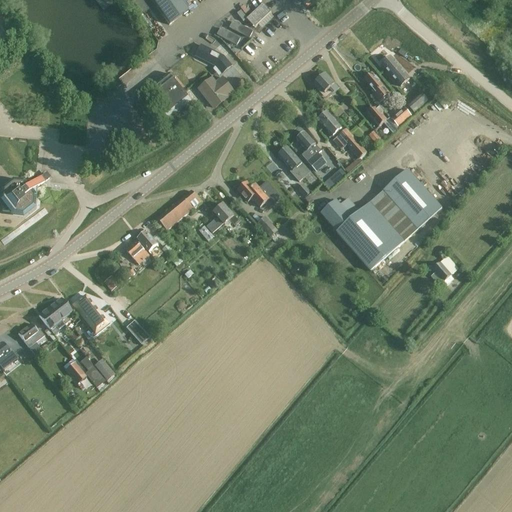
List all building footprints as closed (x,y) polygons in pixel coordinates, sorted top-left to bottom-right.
[(179,0),(150,0),(169,26),(188,12),(179,0)] [(264,5),(259,9),(247,20),(254,29),(271,14),(264,5)] [(233,22),(229,29),(250,40),(253,33),(233,22)] [(220,29),(217,36),(237,47),(241,40),(220,29)] [(195,57),(195,58),(215,68),(216,69),(222,75),(222,76),(233,67),(225,57),(207,48),(201,45),(195,57)] [(382,66),(392,77),(401,88),(410,81),(391,58),(382,66)] [(389,94),(372,74),(364,81),(376,94),(373,96),(379,103),(389,94)] [(144,96),(143,99),(144,100),(147,103),(149,101),(153,107),(159,114),(166,123),(192,103),(174,81),(176,79),(173,76),(169,75),(144,96)] [(325,75),(315,84),(324,94),(325,95),(331,90),(334,94),(336,93),(338,91),(335,87),(334,86),(325,75)] [(201,93),(214,109),(234,93),(223,79),(216,84),(213,80),(205,87),(206,89),(201,93)] [(421,95),(413,103),(409,106),(414,112),(427,101),(421,95)] [(401,106),(395,111),(404,121),(410,116),(401,106)] [(385,124),(389,129),(394,135),(399,131),(397,128),(389,119),(387,122),(382,116),(383,114),(379,110),(378,111),(376,109),(368,115),(379,128),(385,124)] [(327,113),(318,121),(333,137),(342,129),(327,113)] [(339,137),(359,161),(367,154),(346,131),(339,137)] [(369,137),(376,145),(382,141),(381,139),(375,132),(369,137)] [(305,133),(296,140),(307,152),(302,156),(305,160),(308,163),(317,173),(326,164),(318,155),(321,152),(305,133)] [(287,148),(278,156),(289,168),(292,172),(290,173),(294,179),(299,184),(303,180),(304,179),(310,174),(301,164),(301,163),(287,148)] [(408,171),(384,192),(418,231),(442,210),(408,171)] [(3,206),(2,212),(8,212),(22,214),(31,207),(33,192),(37,188),(47,180),(43,175),(37,180),(33,183),(29,187),(14,185),(4,192),(3,206)] [(329,182),(325,185),(330,191),(334,187),(329,182)] [(238,192),(248,203),(252,200),(260,209),(269,200),(256,185),(252,189),(247,184),(238,192)] [(297,191),(305,200),(310,206),(314,202),(309,197),(310,196),(302,187),(297,191)] [(192,192),(157,220),(167,232),(201,204),(192,192)] [(404,243),(370,204),(360,213),(349,200),(341,207),(336,201),(321,215),(337,232),(336,233),(371,272),(404,243)] [(218,218),(206,228),(213,235),(224,225),(226,224),(230,221),(232,224),(234,226),(235,225),(236,226),(239,224),(238,223),(239,222),(234,216),(233,217),(223,205),(214,213),(218,218)] [(258,225),(275,244),(282,237),(265,218),(258,225)] [(155,261),(162,255),(156,248),(158,247),(147,233),(138,240),(155,261)] [(160,234),(155,238),(159,244),(164,239),(160,234)] [(338,254),(343,249),(345,247),(338,238),(330,245),(338,254)] [(139,266),(149,257),(137,242),(126,251),(139,266)] [(170,244),(164,249),(162,251),(177,267),(184,261),(178,254),(170,244)] [(446,260),(441,264),(434,270),(444,283),(457,272),(446,260)] [(123,275),(128,282),(136,275),(131,269),(123,275)] [(190,271),(185,276),(188,280),(194,275),(190,271)] [(88,326),(95,335),(101,330),(107,325),(86,297),(85,298),(73,306),(88,326)] [(50,309),(47,311),(53,317),(56,315),(61,322),(64,327),(65,327),(68,324),(69,320),(67,318),(68,317),(71,314),(61,300),(50,309)] [(110,306),(101,312),(108,322),(117,316),(110,306)] [(41,315),(39,317),(40,319),(50,331),(55,327),(58,331),(61,329),(64,327),(61,322),(56,315),(53,317),(47,311),(41,315)] [(134,323),(126,329),(141,346),(149,339),(134,323)] [(38,333),(32,326),(32,325),(18,335),(29,349),(44,338),(40,331),(38,333)] [(2,346),(0,347),(0,368),(3,372),(18,361),(10,351),(7,353),(3,347),(2,346)] [(86,358),(80,363),(88,372),(94,368),(86,358)] [(63,368),(66,371),(65,372),(77,386),(87,378),(75,363),(74,364),(72,361),(63,368)] [(101,361),(94,367),(107,383),(114,377),(101,361)] [(88,372),(85,375),(97,389),(106,382),(94,368),(88,372)]
